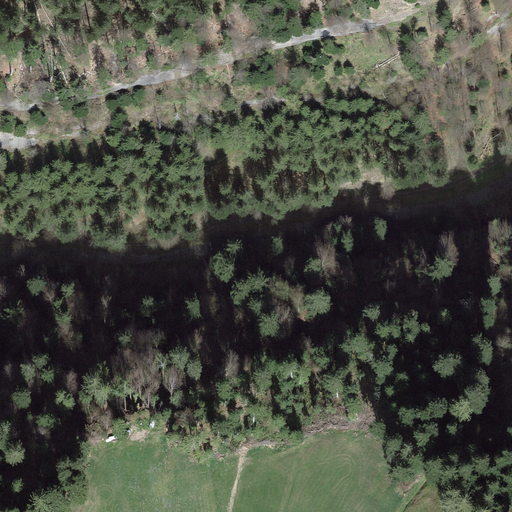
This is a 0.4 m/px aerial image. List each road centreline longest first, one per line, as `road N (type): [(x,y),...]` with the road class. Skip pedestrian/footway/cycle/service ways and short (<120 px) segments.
road 1 (track): [(0,243),(149,247),(457,183),(511,151)]
road 2 (track): [(399,511),(454,450),(511,432)]
